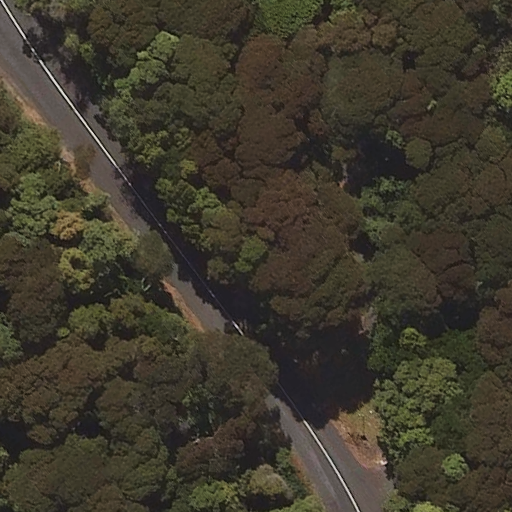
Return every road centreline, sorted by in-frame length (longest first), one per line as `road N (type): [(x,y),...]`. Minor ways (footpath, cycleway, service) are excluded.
road 1 (residential): [(0,2),(251,332),(358,511)]
road 2 (residential): [(368,0),(370,214),(419,475),(412,511)]
